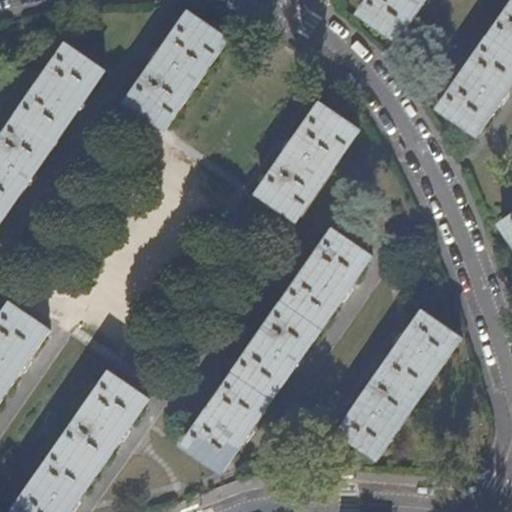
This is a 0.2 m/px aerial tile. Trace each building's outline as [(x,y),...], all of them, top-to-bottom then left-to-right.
[(427,0),(372,0),(361,16),(398,42),(427,0)] [(511,8),(441,112),(479,138),(511,89),(511,8)] [(230,41),(192,15),(130,104),(167,130),(230,41)] [(0,225),(107,73),(70,46),(0,145),(0,225)] [(360,132),(323,106),(261,196),(298,222),(360,132)] [(511,221),(503,227),(511,240),(511,221)] [(373,259),(335,233),(186,449),(224,475),(373,259)] [(14,306),(0,325),(0,406),(52,332),(14,306)] [(462,341),(425,315),(342,434),(379,460),(462,341)] [(72,511),(150,402),(113,375),(17,511),(72,511)] [(290,448),(271,457),(276,467),(295,459),(290,448)]
